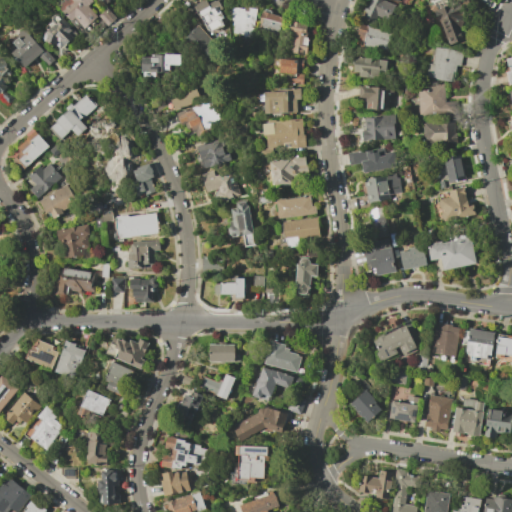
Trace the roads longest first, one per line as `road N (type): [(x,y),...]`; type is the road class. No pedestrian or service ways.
road 1 (residential): [(0,347),(30,322),(322,323),(404,295),(511,309)]
road 2 (residential): [(341,0),(326,128),(342,318),(323,409)]
road 3 (residential): [(161,149),(181,195),(192,254),(183,322),(145,431),(145,511)]
road 4 (residential): [(30,322),(33,254),(24,219),(0,184),(6,139),(102,55)]
road 5 (residential): [(511,6),(486,61),(481,115),(508,259),(505,308)]
road 6 (residential): [(117,40),(158,0),(338,11)]
road 7 (residential): [(374,447),(511,468)]
